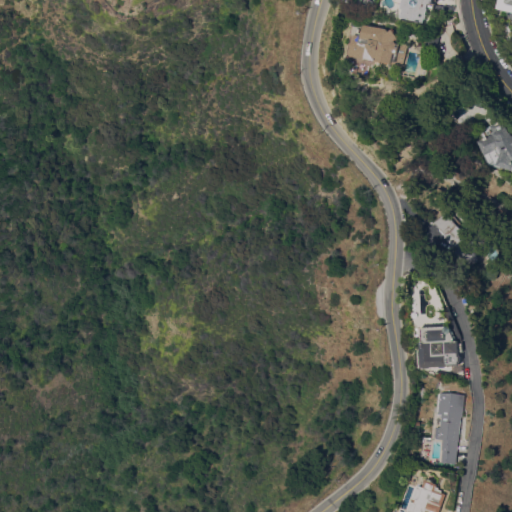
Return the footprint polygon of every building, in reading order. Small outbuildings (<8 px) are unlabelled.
[(409,9),(407,8),(408,3),(401,2),(401,0),(438,0),(438,1),(436,1),(436,3),(440,4),(438,9),(434,8),(432,14),(433,14),(432,18),(431,18),(430,22),(407,17),(409,9)] [(511,17),(505,16),(507,10),(498,8),(499,0),(511,0),(511,17)] [(361,34),(366,35),(369,24),(404,31),(404,36),(405,38),(401,40),(403,42),(413,44),(409,65),(357,56),(361,34)] [(431,36),(443,38),(442,49),(430,47),(431,36)] [(511,168),(499,164),(492,153),(490,154),(482,141),(497,133),(494,126),(506,119),(511,131),(511,168)] [(447,213),(459,226),(466,233),(467,231),(476,241),(481,261),(463,266),(460,254),(455,246),(455,245),(436,222),(447,213)] [(454,326),(456,326),(458,328),(459,341),(466,341),(466,343),(470,343),(470,351),(467,352),(468,365),(438,367),(438,368),(433,368),(432,367),(430,367),(428,342),(430,342),(429,327),(454,326)] [(451,462),(453,439),(445,439),(446,427),(449,427),(451,414),(447,414),(449,392),(474,394),(472,416),(471,416),(466,463),(451,462)] [(451,511),(419,511),(430,484),(436,486),(438,479),(439,479),(441,479),(443,479),(443,480),(444,481),(444,482),(446,482),(446,483),(449,484),(448,486),(451,487),(451,489),(454,490),(454,492),(457,493),(458,494),(451,511)]
